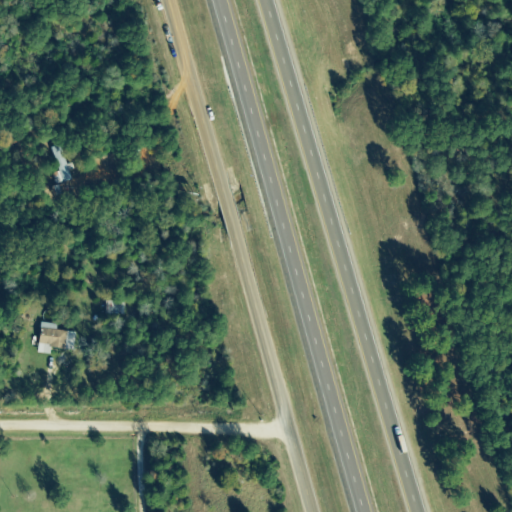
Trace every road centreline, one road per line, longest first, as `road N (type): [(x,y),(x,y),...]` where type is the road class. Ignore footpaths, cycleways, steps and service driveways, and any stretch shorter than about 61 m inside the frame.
road 1 (motorway): [(416,511),(264,0)]
road 2 (motorway): [(213,0),(361,511)]
road 3 (tertiary): [(310,511),(163,0)]
road 4 (residential): [(287,430),(0,422)]
